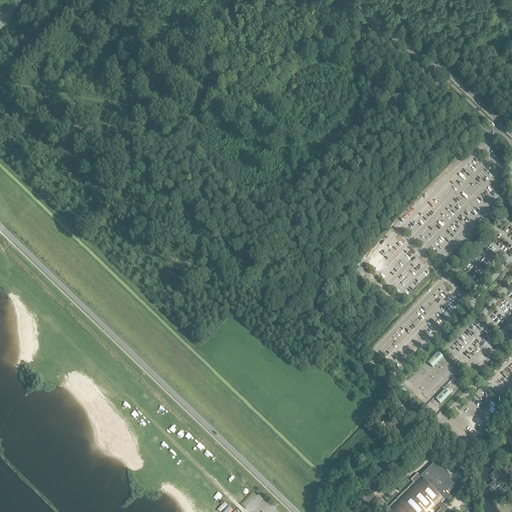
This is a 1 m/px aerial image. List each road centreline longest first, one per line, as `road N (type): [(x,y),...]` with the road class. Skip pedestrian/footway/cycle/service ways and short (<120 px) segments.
road 1 (unclassified): [(296,511),(0,225)]
road 2 (unclassified): [(328,511),(346,481),(397,459),(441,421),(511,339)]
